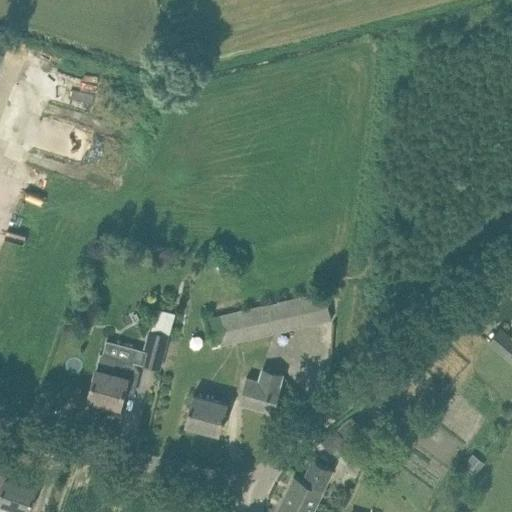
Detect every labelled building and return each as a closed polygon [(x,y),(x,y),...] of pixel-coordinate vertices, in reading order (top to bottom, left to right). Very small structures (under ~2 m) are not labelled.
[(206,319),(212,346),(331,318),(325,291),(206,319)] [(511,337),(499,327),(487,342),(511,363),(511,337)] [(168,335),(150,330),(141,363),(159,368),(168,335)] [(98,368),(96,368),(88,397),(121,405),(127,382),(136,384),(139,370),(133,361),(102,352),(98,368)] [(274,411),(281,386),(279,385),(282,374),(261,368),(258,380),(246,376),(239,402),(274,411)] [(185,423),(220,432),(228,402),(193,393),(185,423)] [(351,417),(322,442),(336,459),(350,446),(344,439),(359,426),(351,417)] [(294,475),(288,488),(319,502),(335,470),(312,459),(303,479),(294,475)] [(341,484),(351,487),(359,465),(349,462),(341,484)] [(11,511),(27,511),(36,487),(6,477),(0,493),(0,505),(12,509),(11,511)] [(314,511),(319,502),(288,488),(276,511),(314,511)]
